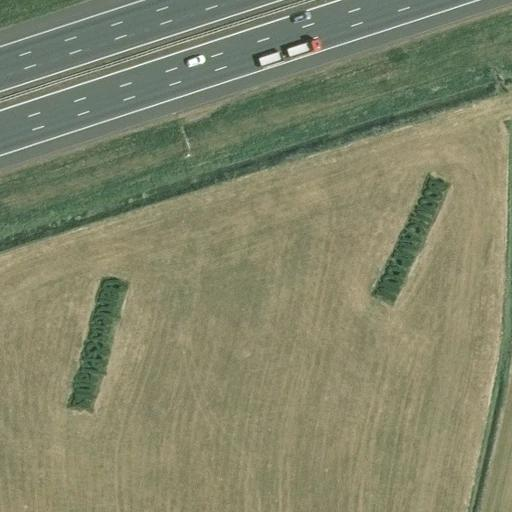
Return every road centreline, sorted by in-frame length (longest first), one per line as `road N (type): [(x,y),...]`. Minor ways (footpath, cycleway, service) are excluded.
road 1 (motorway): [(0,133),(408,0)]
road 2 (motorway): [(212,0),(0,69)]
